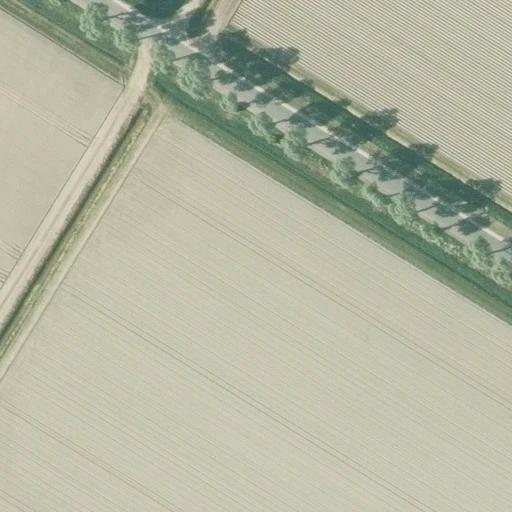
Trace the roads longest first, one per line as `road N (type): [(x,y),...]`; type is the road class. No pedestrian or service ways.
road 1 (unclassified): [(511,261),(89,0)]
road 2 (track): [(151,38),(127,96),(0,302)]
